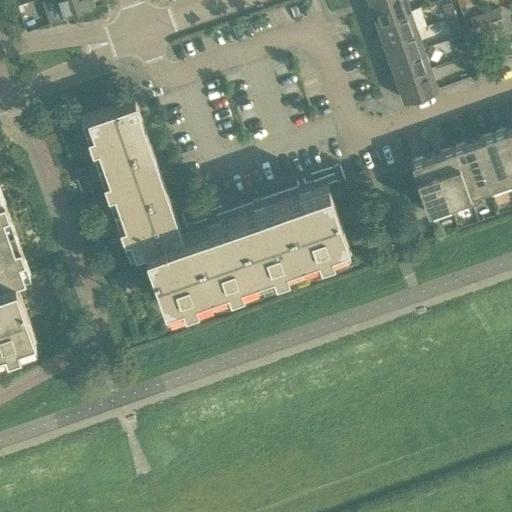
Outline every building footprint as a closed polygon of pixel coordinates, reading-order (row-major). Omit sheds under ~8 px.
[(54,0),(59,12),(93,0),(54,0)] [(410,9),(407,0),(372,0),(360,4),(362,11),(371,8),(376,21),(410,9)] [(450,0),(442,3),(447,17),(456,14),(450,0)] [(498,7),(484,12),(487,20),(501,15),(498,7)] [(417,28),(410,9),(376,21),(380,33),(371,36),(374,43),(417,28)] [(487,20),(484,12),(470,17),(473,25),(487,20)] [(461,29),(456,14),(447,17),(452,32),(461,29)] [(424,47),(417,28),(374,43),(376,49),(385,46),(389,59),(424,47)] [(456,41),(461,56),(469,53),(464,38),(456,41)] [(430,66),(424,47),(389,59),(394,72),(385,75),(387,81),(430,66)] [(474,67),(469,53),(461,56),(466,70),(474,67)] [(437,86),(430,66),(387,81),(390,88),(398,85),(403,98),(437,86)] [(81,115),(97,161),(150,143),(134,96),(81,115)] [(511,176),(511,123),(492,131),(509,178),(511,185),(511,184),(509,178),(511,176)] [(509,178),(492,131),(472,138),(489,185),(491,192),(492,192),(489,185),(509,178)] [(489,185),(472,138),(452,145),(468,192),(471,199),(469,192),(489,185)] [(166,189),(150,143),(97,161),(113,207),(166,189)] [(468,192),(452,145),(431,152),(448,199),(450,207),(451,206),(448,199),(468,192)] [(448,199),(431,152),(410,160),(427,207),(430,214),(430,213),(428,206),(448,199)] [(297,194),(282,200),(302,258),(318,253),(319,255),(330,251),(332,257),(351,250),(327,182),(297,193),(297,194)] [(0,230),(13,226),(0,187),(0,230)] [(182,235),(166,189),(113,207),(129,253),(144,248),(182,235)] [(302,258),(282,200),(265,205),(265,204),(252,209),(252,210),(236,216),(259,282),(278,276),(275,270),(287,266),(286,264),(302,258)] [(259,282),(236,216),(220,221),(220,220),(206,225),(207,226),(190,232),(211,291),(227,285),(228,287),(239,283),(241,289),(259,282)] [(0,282),(29,272),(13,226),(0,230),(0,282)] [(190,232),(182,235),(144,248),(165,307),(182,301),(183,303),(196,298),(195,296),(211,291),(190,232)] [(14,278),(0,282),(0,349),(5,347),(5,350),(19,345),(18,343),(35,337),(14,278)]
